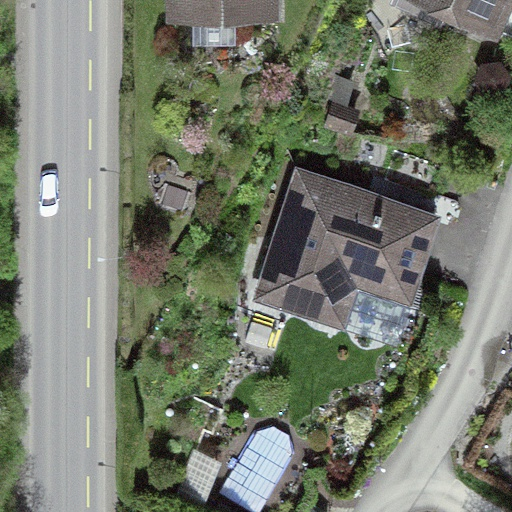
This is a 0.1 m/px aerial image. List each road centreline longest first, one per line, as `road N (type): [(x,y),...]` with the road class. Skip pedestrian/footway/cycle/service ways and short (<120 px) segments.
road 1 (primary): [(68,511),(65,0)]
road 2 (residential): [(381,511),(458,372),(511,240)]
